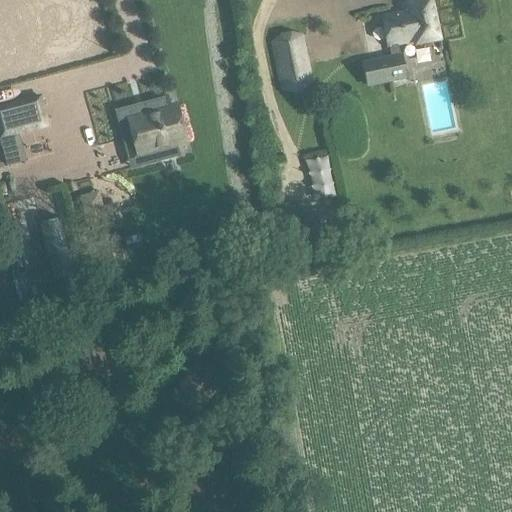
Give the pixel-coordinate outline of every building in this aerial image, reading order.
[(431,1),(402,6),(404,15),(382,19),(387,48),(414,43),(415,47),(439,42),(431,1)] [(280,37),(272,42),(281,90),(291,92),(302,90),(310,85),(301,36),(291,34),(280,37)] [(401,58),(362,65),(367,88),(405,80),(401,58)] [(39,98),(0,108),(0,138),(1,139),(8,166),(25,162),(18,134),(47,126),(39,98)] [(166,99),(116,112),(124,140),(134,138),(141,166),(181,155),(178,145),(185,144),(175,107),(169,109),(166,99)] [(299,221),(276,226),(278,237),(302,232),(299,221)] [(0,254),(0,301),(13,297),(0,254)] [(99,340),(62,352),(74,390),(111,377),(99,340)] [(195,418),(225,381),(198,360),(168,397),(195,418)] [(0,422),(0,458),(25,468),(37,436),(0,422)] [(239,469),(187,476),(191,511),(195,511),(208,510),(207,511),(231,511),(231,508),(244,506),(239,469)]
